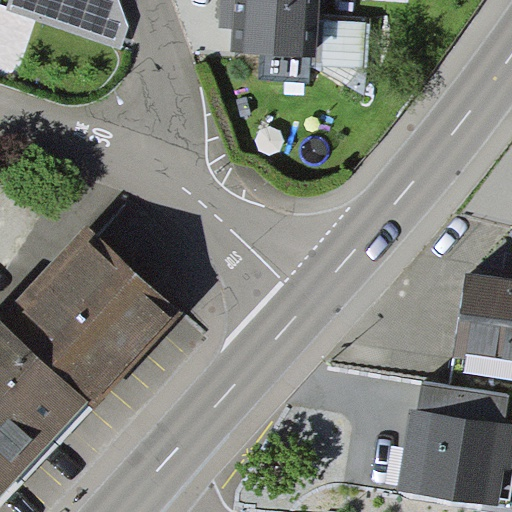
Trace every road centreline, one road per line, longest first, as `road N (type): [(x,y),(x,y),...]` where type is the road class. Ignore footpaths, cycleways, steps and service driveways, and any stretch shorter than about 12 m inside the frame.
road 1 (secondary): [(337,285),(130,511)]
road 2 (secondary): [(511,69),(337,285)]
road 3 (residential): [(337,285),(185,159)]
road 4 (residential): [(185,159),(0,96)]
road 5 (residential): [(185,159),(127,0)]
